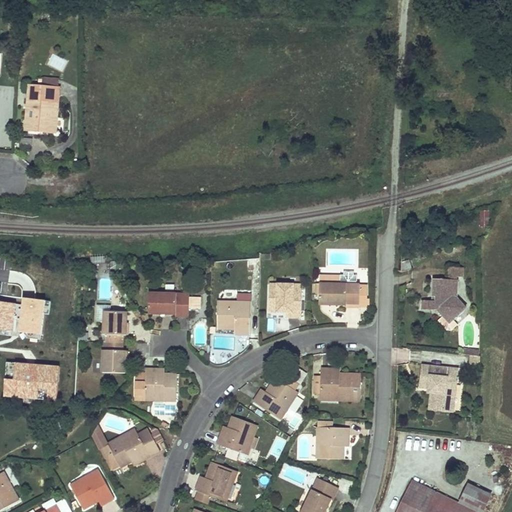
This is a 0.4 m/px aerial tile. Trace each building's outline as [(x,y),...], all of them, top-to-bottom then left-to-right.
[(43,76),(42,86),(57,88),(58,78),(43,76)] [(42,86),(29,85),(26,130),(53,132),(57,88),(42,86)] [(489,211),(480,211),(480,219),(489,219),(489,211)] [(411,262),(403,265),(402,274),(413,271),(411,262)] [(464,268),(449,267),(448,277),(459,277),(464,277),(464,268)] [(356,285),(356,276),(353,276),(353,273),(343,273),(343,276),(340,276),(340,285),(356,285)] [(339,276),(320,276),(320,284),(339,285),(339,276)] [(454,319),(469,306),(458,295),(459,279),(448,279),(436,278),(435,287),(435,296),(439,297),(439,300),(434,300),(424,299),(423,308),(439,309),(445,316),(440,321),(448,329),(452,330),(458,324),(454,319)] [(339,285),(320,284),(319,294),(319,304),(331,304),(346,305),(346,307),(359,307),(359,305),(359,303),(366,303),(366,287),(360,287),(360,285),(356,285),(340,285),(339,285)] [(302,285),(269,285),(269,312),(286,312),(286,318),(292,318),(301,318),(302,285)] [(189,294),(149,294),(149,314),(175,314),(176,316),(180,316),(189,316),(189,294)] [(0,336),(41,341),(45,301),(0,296),(0,336)] [(191,296),(190,308),(200,309),(201,297),(191,296)] [(259,300),(252,300),(251,334),(258,334),(259,300)] [(250,302),(218,302),(217,329),(235,329),(235,335),(238,335),(250,335),(250,302)] [(97,321),(104,321),(104,311),(111,312),(111,305),(97,305),(97,321)] [(104,334),(107,334),(123,334),(128,335),(128,327),(127,327),(127,320),(127,312),(111,312),(104,311),(104,321),(104,334)] [(123,342),(123,334),(107,334),(107,342),(123,342)] [(107,342),(107,350),(123,351),(123,342),(107,342)] [(123,351),(107,350),(104,350),(103,373),(125,374),(125,364),(125,359),(128,359),(128,351),(123,351)] [(481,356),(470,355),(471,364),(481,365),(481,356)] [(8,364),(6,396),(54,400),(57,367),(8,364)] [(459,370),(425,366),(424,377),(423,386),(430,387),(436,388),(434,409),(455,411),(459,370)] [(145,374),(136,374),(135,395),(145,395),(163,396),(163,401),(176,401),(177,374),(169,374),(160,374),(160,369),(145,369),(145,374)] [(321,375),(321,382),(321,395),(339,395),(339,400),(361,400),(361,374),(340,374),(336,374),(336,370),(326,370),(321,370),(321,375)] [(280,380),(295,390),(299,384),(284,374),(280,380)] [(295,390),(280,380),(276,378),(266,392),(262,389),(259,394),(253,402),(280,420),(298,393),(295,390)] [(257,425),(232,416),(227,432),(222,430),(220,437),(217,444),(223,446),(220,453),(239,460),(241,453),(248,436),(253,438),(257,425)] [(349,436),(349,428),(334,428),(334,422),(318,422),(318,427),(323,428),(322,446),(317,446),(317,459),(343,459),(344,443),(348,442),(349,436)] [(150,456),(147,451),(150,450),(152,455),(160,451),(148,429),(138,434),(137,434),(121,443),(119,438),(108,444),(108,445),(99,450),(110,470),(119,465),(120,468),(131,462),(135,460),(137,463),(150,456)] [(135,429),(119,438),(121,443),(137,434),(135,429)] [(108,444),(100,431),(96,434),(94,431),(92,436),(99,449),(108,444)] [(163,440),(159,432),(154,434),(159,443),(163,440)] [(253,438),(248,436),(241,453),(247,455),(253,438)] [(223,446),(217,444),(215,451),(220,453),(223,446)] [(237,471),(212,462),(206,478),(201,476),(198,484),(196,490),(200,491),(210,495),(226,501),(237,471)] [(99,470),(71,486),(84,509),(98,501),(101,506),(108,502),(115,498),(99,470)] [(0,511),(19,500),(4,472),(0,474),(0,511)] [(313,491),(331,499),(332,500),(338,488),(319,478),(313,491)] [(402,500),(395,511),(451,511),(431,502),(436,493),(411,481),(402,500)] [(484,511),(492,495),(471,485),(462,503),(480,511),(484,511)] [(210,495),(200,491),(197,500),(207,503),(210,495)] [(324,511),(326,508),(331,499),(313,491),(302,511),(324,511)] [(436,493),(431,502),(451,511),(468,511),(470,509),(436,493)] [(43,506),(46,511),(57,504),(54,499),(43,506)] [(57,504),(61,511),(72,511),(65,499),(57,504)]
